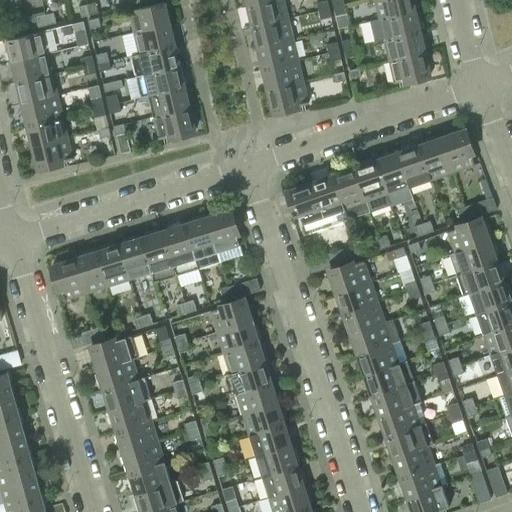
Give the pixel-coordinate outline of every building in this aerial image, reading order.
[(284,0),(269,0),(247,5),(252,26),(288,18),(284,0)] [(325,0),(316,2),(318,11),(329,8),(327,0),(325,0)] [(413,0),(374,0),(379,18),(416,10),(413,0)] [(96,2),(87,4),(90,15),(98,13),(96,2)] [(129,10),(134,32),(171,23),(165,2),(129,10)] [(90,15),(87,4),(79,6),(82,17),(90,15)] [(344,5),(334,7),(336,15),(346,13),(344,5)] [(329,8),(318,11),(320,19),(331,16),(329,8)] [(416,10),(379,18),(384,39),(421,31),(416,10)] [(54,12),(45,14),(48,25),(56,23),(54,12)] [(40,27),(48,25),(45,14),(37,16),(40,27)] [(101,26),(99,17),(88,20),(90,28),(101,26)] [(288,18),(252,26),(257,47),(293,39),(288,18)] [(27,29),(24,19),(16,21),(18,32),(27,29)] [(85,30),(83,21),(73,24),(75,32),(85,30)] [(176,44),(171,23),(134,32),(139,53),(176,44)] [(43,31),(6,39),(11,61),(48,53),(43,31)] [(421,31),(384,39),(389,60),(426,52),(421,31)] [(352,38),(342,41),(344,49),(354,47),(352,38)] [(293,39),(257,47),(262,68),(298,60),(293,39)] [(326,44),(328,53),(339,50),(337,42),(326,44)] [(180,65),(176,44),(139,53),(131,55),(136,76),(180,65)] [(354,47),(344,49),(346,57),(356,55),(354,47)] [(339,50),(328,53),(330,61),(341,59),(339,50)] [(107,52),(96,54),(98,63),(109,60),(107,52)] [(426,52),(389,60),(394,82),(431,74),(426,52)] [(48,53),(11,61),(16,82),(53,74),(48,53)] [(81,58),(83,66),(93,64),(92,55),(81,58)] [(109,60),(98,63),(100,71),(111,69),(109,60)] [(298,60),(262,68),(267,89),(303,81),(298,60)] [(93,64),(83,66),(85,75),(96,72),(93,64)] [(186,86),(180,65),(136,76),(141,97),(149,95),(186,86)] [(361,76),(359,67),(349,70),(351,79),(361,76)] [(346,80),(344,71),(333,74),(335,82),(346,80)] [(53,74),(16,82),(21,103),(58,95),(53,74)] [(103,83),(114,81),(116,80),(115,74),(102,77),(103,83)] [(116,89),(114,81),(103,83),(105,91),(116,89)] [(303,81),(267,89),(272,111),(309,103),(303,81)] [(186,86),(149,95),(154,116),(190,108),(186,86)] [(106,96),(108,105),(119,102),(117,94),(106,96)] [(58,95),(21,103),(26,124),(63,116),(58,95)] [(91,100),(93,108),(103,106),(102,97),(91,100)] [(119,102),(108,105),(110,113),(121,111),(119,102)] [(103,106),(93,108),(95,117),(106,114),(103,106)] [(190,108),(154,116),(159,138),(196,129),(190,108)] [(63,116),(26,124),(31,145),(68,136),(63,116)] [(124,123),(113,126),(115,134),(126,132),(124,123)] [(111,135),(108,127),(98,129),(100,138),(111,135)] [(462,129),(440,136),(453,172),(475,164),(462,129)] [(68,136),(31,145),(36,167),(73,158),(68,136)] [(440,136),(419,144),(431,179),(453,172),(440,136)] [(419,144),(397,151),(410,187),(431,179),(419,144)] [(397,151),(376,159),(388,194),(410,187),(397,151)] [(391,204),(388,194),(376,159),(354,166),(370,211),(391,204)] [(370,211),(354,166),(333,174),(345,209),(348,219),(370,211)] [(333,174),(311,181),(323,217),(345,209),(333,174)] [(301,225),(323,217),(311,181),(289,189),(301,225)] [(493,196),(465,206),(469,218),(497,208),(493,196)] [(465,206),(457,209),(461,221),(469,218),(465,206)] [(243,254),(229,209),(206,216),(220,261),(243,254)] [(220,261),(206,216),(184,223),(199,268),(220,261)] [(447,231),(455,252),(490,240),(483,218),(447,231)] [(430,220),(422,223),(426,233),(434,230),(430,220)] [(199,268),(184,223),(163,229),(177,275),(199,268)] [(426,233),(422,223),(414,226),(417,236),(426,233)] [(163,229),(141,236),(152,272),(151,272),(154,282),(177,275),(163,229)] [(387,235),(379,238),(382,248),(391,245),(387,235)] [(141,236),(119,243),(130,279),(151,272),(152,272),(141,236)] [(382,248),(379,238),(371,241),(374,251),(382,248)] [(490,240),(455,252),(462,272),(497,260),(490,240)] [(411,253),(421,249),(418,241),(408,245),(411,253)] [(119,243),(97,250),(108,286),(130,279),(119,243)] [(403,246),(393,250),(396,258),(406,254),(403,246)] [(343,248),(335,251),(339,263),(347,260),(343,248)] [(97,250),(75,256),(87,292),(108,286),(97,250)] [(311,273),(339,263),(335,251),(307,261),(311,273)] [(64,299),(87,292),(75,256),(53,264),(64,299)] [(364,260),(328,272),(335,293),(371,281),(364,260)] [(497,260),(462,272),(457,274),(464,295),(469,293),(505,280),(497,260)] [(420,278),(422,286),(433,283),(430,274),(420,278)] [(257,277),(228,286),(232,299),(261,290),(257,277)] [(405,283),(408,291),(418,288),(415,279),(405,283)] [(505,280),(469,293),(476,313),(511,301),(505,280)] [(371,281),(335,293),(342,314),(378,301),(371,281)] [(433,283),(422,286),(425,294),(435,291),(433,283)] [(232,299),(228,286),(220,289),(224,301),(232,299)] [(418,288),(408,291),(410,299),(421,296),(418,288)] [(193,299),(185,302),(188,312),(197,310),(193,299)] [(210,310),(217,332),(253,320),(246,299),(210,310)] [(385,322),(378,302),(378,301),(342,314),(350,334),(385,322)] [(511,301),(476,313),(483,334),(511,323),(511,301)] [(188,312),(185,302),(177,304),(180,315),(188,312)] [(150,313),(142,315),(145,326),(153,323),(150,313)] [(145,326),(142,315),(133,318),(137,328),(145,326)] [(434,319),(437,327),(447,324),(444,315),(434,319)] [(393,319),(385,322),(350,334),(357,355),(400,340),(393,319)] [(253,320),(217,332),(224,352),(259,341),(253,320)] [(419,324),(422,332),(432,328),(429,320),(419,324)] [(511,323),(483,334),(490,354),(511,346),(511,323)] [(447,324),(437,327),(439,335),(450,332),(447,324)] [(105,325),(97,327),(101,339),(109,337),(105,325)] [(72,348),(101,339),(97,327),(69,336),(72,348)] [(432,328),(422,332),(425,340),(435,337),(432,328)] [(174,336),(177,344),(187,341),(185,333),(174,336)] [(131,335),(126,337),(90,348),(96,369),(132,358),(138,356),(131,335)] [(170,337),(160,341),(162,349),(172,346),(170,337)] [(407,360),(400,340),(357,355),(364,375),(407,360)] [(187,341),(177,344),(180,352),(190,349),(187,341)] [(266,362),(259,341),(224,352),(230,373),(266,362)] [(172,346),(162,349),(165,357),(175,354),(172,346)] [(511,346),(490,354),(497,374),(511,369),(511,346)] [(0,369),(21,363),(17,350),(0,354),(0,369)] [(448,360),(451,367),(461,364),(458,356),(448,360)] [(139,379),(132,358),(96,369),(103,390),(139,379)] [(407,360),(364,375),(371,395),(414,380),(407,360)] [(443,361),(433,365),(436,373),(446,369),(443,361)] [(272,382),(266,362),(230,373),(223,375),(230,395),(236,393),(272,382)] [(461,364),(451,367),(454,376),(464,372),(461,364)] [(446,369),(436,373),(439,381),(449,377),(446,369)] [(511,369),(497,374),(505,395),(511,392),(511,369)] [(0,374),(0,397),(13,394),(7,372),(0,374)] [(198,374),(187,377),(190,385),(200,382),(198,374)] [(144,377),(139,379),(103,390),(109,411),(145,399),(150,397),(144,377)] [(172,382),(175,389),(185,386),(183,379),(172,382)] [(414,380),(371,395),(378,415),(413,403),(421,400),(414,380)] [(200,382),(190,385),(192,394),(203,390),(200,382)] [(279,403),(272,382),(236,393),(243,414),(279,403)] [(185,386),(175,389),(177,398),(188,395),(185,386)] [(13,394),(0,397),(0,419),(19,415),(13,394)] [(462,400),(465,409),(475,405),(472,397),(462,400)] [(145,399),(109,411),(116,431),(152,420),(145,399)] [(447,406),(450,414),(460,410),(458,402),(447,406)] [(279,403),(243,414),(249,435),(285,424),(279,403)] [(413,403),(378,415),(385,436),(421,424),(413,403)] [(475,405),(465,409),(468,417),(478,413),(475,405)] [(460,410),(450,414),(453,422),(463,418),(460,410)] [(19,415),(0,419),(0,442),(25,435),(19,415)] [(211,415),(200,418),(203,427),(213,424),(211,415)] [(152,420),(116,431),(122,452),(158,441),(152,420)] [(185,423),(188,431),(198,428),(196,420),(185,423)] [(421,424),(385,436),(392,457),(428,444),(433,442),(426,422),(421,424)] [(213,424),(203,427),(205,435),(216,432),(213,424)] [(285,424),(249,435),(256,455),(292,444),(285,424)] [(198,428),(188,431),(190,440),(201,436),(198,428)] [(25,435),(0,442),(0,464),(31,456),(25,435)] [(486,438),(476,441),(479,449),(489,446),(486,438)] [(158,441),(122,452),(129,472),(164,461),(158,441)] [(461,446),(464,454),(474,451),(472,443),(461,446)] [(292,444),(256,455),(262,476),(298,465),(292,444)] [(428,444),(392,457),(399,477),(435,465),(428,444)] [(489,446),(479,449),(482,457),(492,454),(489,446)] [(474,451),(464,454),(467,463),(477,459),(474,451)] [(31,456),(0,464),(0,486),(0,487),(36,477),(31,456)] [(223,457),(213,460),(216,468),(226,465),(223,457)] [(164,461),(129,472),(135,493),(171,482),(164,461)] [(198,464),(201,472),(211,469),(208,461),(198,464)] [(435,465),(399,477),(406,497),(442,485),(448,483),(440,463),(435,465)] [(226,465),(216,468),(218,476),(228,473),(226,465)] [(298,465),(262,476),(269,497),(304,485),(298,465)] [(496,497),(508,493),(498,466),(486,470),(496,497)] [(211,469),(201,472),(203,481),(214,478),(211,469)] [(491,498),(482,471),(469,476),(479,503),(491,498)] [(36,477),(0,487),(5,503),(0,503),(0,511),(7,511),(6,508),(42,498),(36,477)] [(171,482),(135,493),(140,511),(146,511),(177,502),(177,503),(183,501),(177,480),(171,482)] [(304,485),(269,497),(273,511),(291,511),(311,506),(304,485)] [(442,485),(406,497),(411,511),(432,511),(449,506),(442,485)] [(6,508),(7,511),(46,511),(42,498),(6,508)] [(236,498),(226,501),(229,510),(239,506),(236,498)] [(177,502),(146,511),(180,511),(177,503),(177,502)] [(211,506),(212,511),(220,511),(224,511),(221,502),(211,506)]
